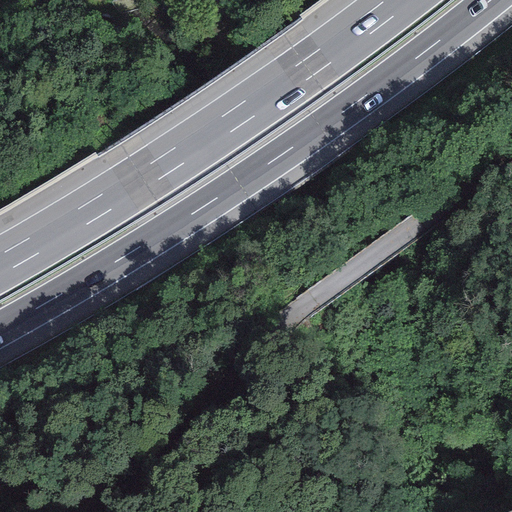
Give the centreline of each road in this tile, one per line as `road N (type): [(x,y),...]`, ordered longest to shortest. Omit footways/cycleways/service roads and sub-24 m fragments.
road 1 (motorway): [(0,328),(238,183),(490,0)]
road 2 (unclassified): [(511,157),(306,292),(261,331),(169,450),(87,511)]
road 3 (motorway): [(399,0),(227,123),(0,264)]
